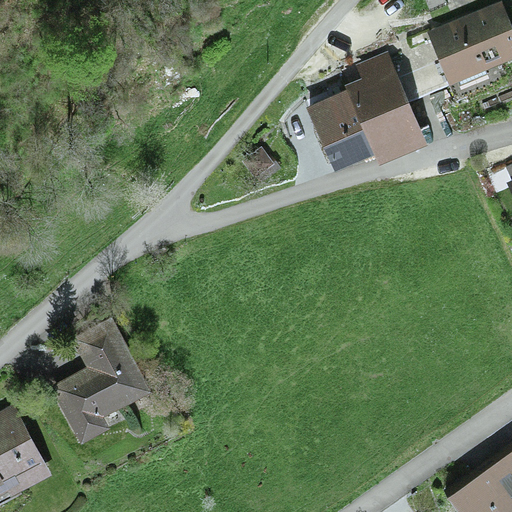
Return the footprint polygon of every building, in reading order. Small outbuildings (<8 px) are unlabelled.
[(511,47),(511,40),(496,5),(432,32),(448,69),(450,68),(457,83),(485,71),(481,60),(511,47)] [(374,143),(415,125),(383,54),(361,63),(369,83),(350,91),(374,143)] [(335,160),(374,143),(350,91),(310,108),(335,160)] [(245,161),(255,175),(271,163),(260,149),(245,161)] [(77,425),(145,388),(109,322),(77,340),(93,368),(56,387),(77,425)] [(11,409),(0,415),(0,479),(6,476),(11,486),(44,469),(11,409)] [(511,511),(511,452),(484,472),(479,470),(473,471),(446,491),(460,511),(511,511)]
